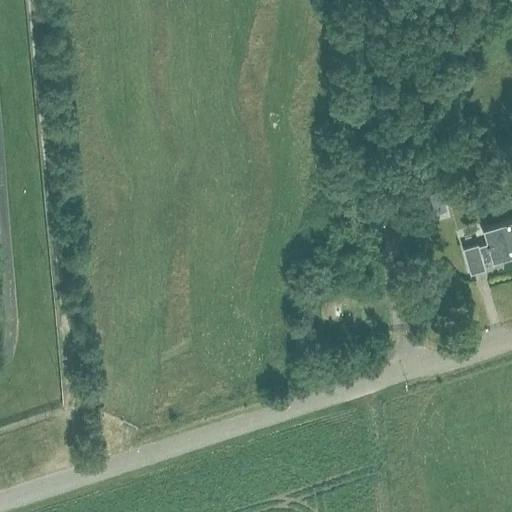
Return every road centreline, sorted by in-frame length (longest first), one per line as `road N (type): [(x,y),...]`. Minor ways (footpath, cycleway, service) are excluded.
road 1 (unclassified): [(0,503),(511,336)]
road 2 (track): [(372,0),(404,373)]
